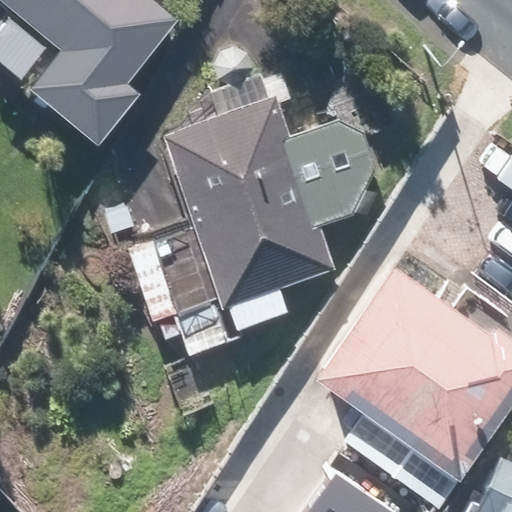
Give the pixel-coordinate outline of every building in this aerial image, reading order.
[(180,16),(160,0),(12,0),(0,15),(0,48),(98,130),(142,78),(134,72),(180,16)] [(199,214),(131,238),(157,315),(169,311),(184,353),(244,333),(241,322),(285,308),(275,279),(331,260),(317,217),(347,207),(350,205),(353,203),(355,201),(358,198),(360,196),(362,193),(364,190),(365,187),(367,184),(368,181),(369,178),(370,174),(371,171),(371,168),(371,164),(371,161),(371,157),(370,154),(370,151),(369,147),(368,144),(366,141),(365,138),(363,135),(361,132),(359,130),(356,127),(354,125),(351,123),(349,121),(346,119),(343,117),(340,116),(336,115),(333,114),(289,129),(268,68),(211,88),(218,108),(168,125),(199,214)] [(511,323),(410,252),(328,368),(416,431),(411,438),(459,472),(511,396),(511,323)] [(511,511),(511,447),(506,444),(484,489),(474,484),(460,511),(511,511)] [(252,511),(244,505),(238,511),(417,511),(419,509),(338,447),(288,511),(252,511)] [(0,488),(0,511),(19,511),(23,491),(0,488)]
